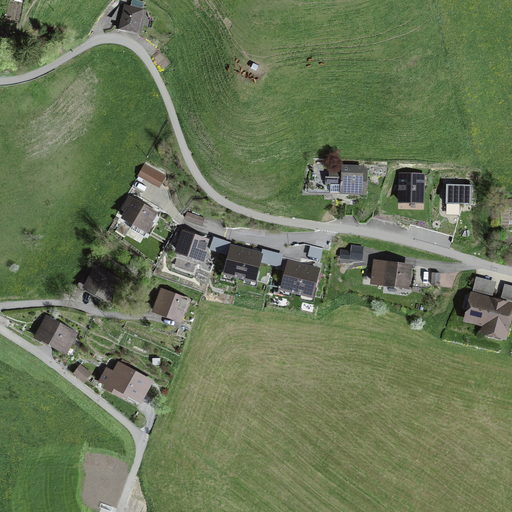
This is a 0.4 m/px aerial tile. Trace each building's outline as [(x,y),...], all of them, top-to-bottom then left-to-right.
[(120,5),(115,26),(138,31),(142,14),(146,14),(146,10),(120,5)] [(148,176),(161,184),(165,176),(145,164),(140,173),(148,177),(148,176)] [(343,182),(348,182),(347,193),(365,194),(366,171),(331,169),(330,177),(326,177),(325,183),(330,184),(330,185),(341,185),(343,182)] [(424,174),(400,174),(399,201),(423,202),(424,174)] [(471,185),(448,185),(447,201),(471,201),(471,185)] [(151,220),(155,213),(129,198),(123,209),(128,211),(125,217),(148,231),(153,221),(151,220)] [(189,220),(202,225),(205,218),(191,213),(189,220)] [(201,249),(204,250),(207,241),(184,234),(178,251),(198,258),(201,249)] [(309,245),(309,255),(322,256),(323,246),(309,245)] [(361,247),(351,246),(350,259),(360,260),(361,247)] [(225,273),(254,280),(261,254),(232,247),(225,273)] [(289,262),(282,288),(311,296),(318,270),(289,262)] [(408,266),(375,262),(372,281),(406,286),(408,266)] [(117,280),(90,265),(77,286),(85,290),(87,287),(107,299),(117,280)] [(432,273),(432,285),(439,285),(440,273),(432,273)] [(495,285),(476,280),(473,290),(492,295),(495,285)] [(502,297),(511,300),(511,289),(504,287),(502,297)] [(175,318),(179,309),(184,311),(188,301),(163,291),(156,310),(175,318)] [(473,297),(468,319),(487,323),(485,331),(504,336),(511,307),(473,297)] [(62,349),(67,341),(70,342),(75,333),(47,319),(37,338),(46,343),(48,340),(54,343),(53,344),(62,349)] [(108,386),(107,387),(118,393),(121,389),(139,399),(149,382),(112,361),(100,382),(108,386)] [(75,373),(84,380),(89,374),(80,367),(75,373)]
